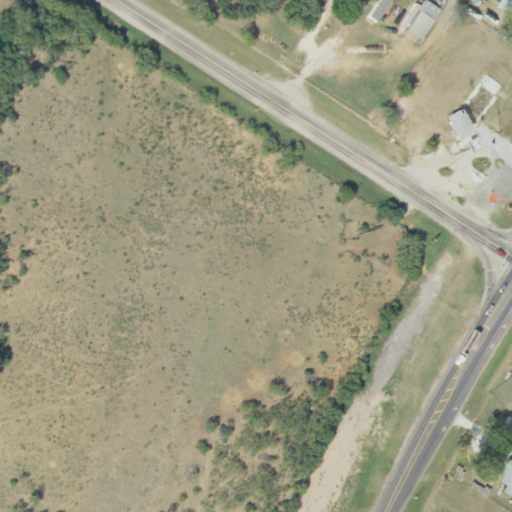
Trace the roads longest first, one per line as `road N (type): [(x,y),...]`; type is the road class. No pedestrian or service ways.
road 1 (secondary): [(113,0),(511,256)]
road 2 (trunk): [(511,286),(385,511)]
